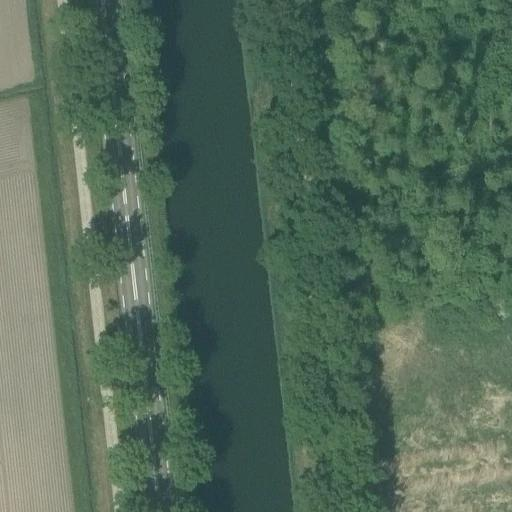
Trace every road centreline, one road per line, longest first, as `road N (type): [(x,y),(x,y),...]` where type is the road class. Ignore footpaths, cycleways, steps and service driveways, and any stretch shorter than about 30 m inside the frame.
road 1 (primary): [(164,511),(105,0)]
road 2 (track): [(333,511),(278,0)]
